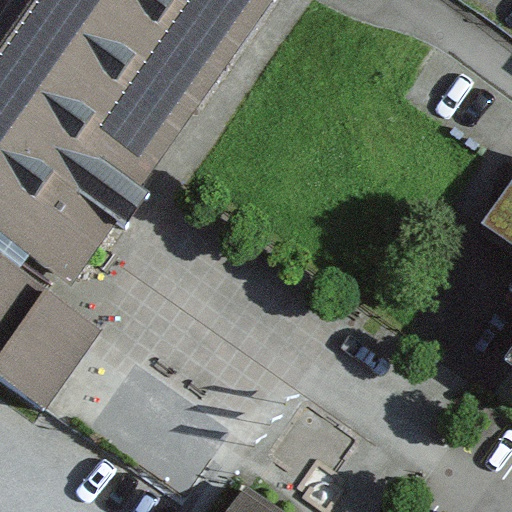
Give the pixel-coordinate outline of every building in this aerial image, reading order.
[(285,0),(0,0),(0,226),(82,285),(285,0)] [(511,210),(492,238),(511,251),(511,210)] [(104,342),(0,271),(0,377),(54,414),(104,342)] [(210,459),(231,428),(207,411),(185,443),(210,459)] [(240,511),(277,511),(253,495),(240,511)]
